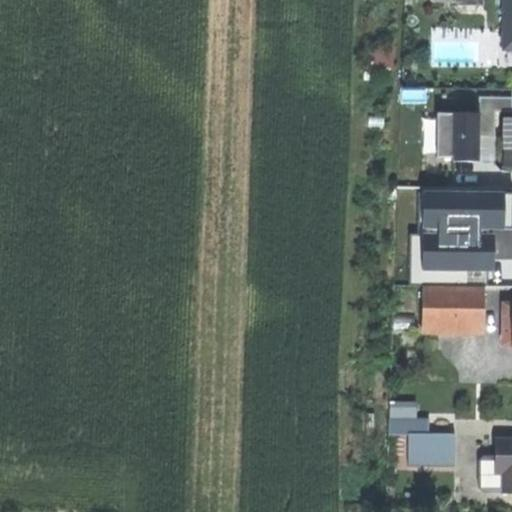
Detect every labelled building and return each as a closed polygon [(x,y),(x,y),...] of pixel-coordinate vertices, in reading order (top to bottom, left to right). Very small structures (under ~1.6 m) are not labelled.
[(481,103),(511,103),(511,85),(481,86),(481,103)] [(481,148),(481,103),(466,103),(455,103),(455,148),(481,148)] [(424,326),(453,327),(453,283),(424,283),(424,304),(424,326)] [(453,327),(483,327),(483,306),(483,283),(453,283),(453,327)] [(500,284),(483,283),(483,306),(500,306),(500,284)] [(414,326),(424,326),(424,304),(414,304),(414,326)] [(454,435),(408,434),(408,466),(454,467),(454,435)] [(511,436),(496,436),(496,467),(503,468),(502,490),(511,489),(511,436)]
